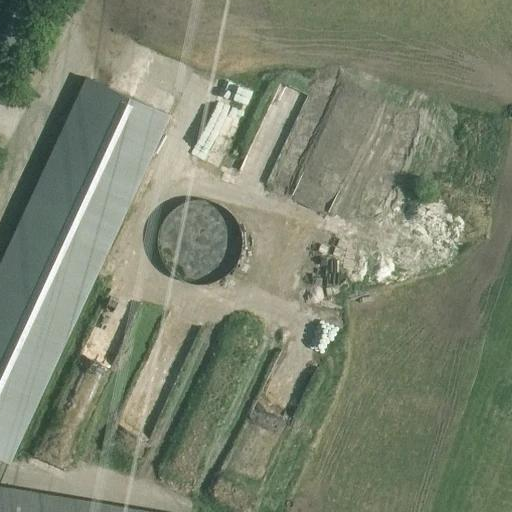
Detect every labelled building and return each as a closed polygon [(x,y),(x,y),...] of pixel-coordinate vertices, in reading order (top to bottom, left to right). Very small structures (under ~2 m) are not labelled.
[(5,261),(0,270),(0,459),(9,463),(61,351),(86,298),(120,224),(174,106),(93,69),(39,187),(5,261)] [(239,112),(248,95),(235,88),(226,105),(239,112)] [(157,238),(157,242),(157,245),(158,249),(159,252),(160,256),(161,259),(163,262),(165,265),(167,268),(169,271),(172,273),(174,276),(177,278),(181,279),(184,281),(187,282),(191,283),(194,284),(198,284),(201,284),(205,284),(209,283),(212,282),(215,281),(219,279),(222,278),(225,276),(228,273),(230,271),(233,268),(235,265),(237,262),(238,259),(240,256),(241,252),(241,249),(242,245),(242,242),(242,238),(241,235),(241,231),(240,228),(238,224),(237,221),(235,218),(233,215),(230,212),(228,210),(225,208),(222,206),(219,204),(215,202),(212,201),(209,200),(205,200),(201,199),(198,199),(194,200),(191,200),(187,201),(184,202),(181,204),(177,206),(174,208),(172,210),(169,212),(167,215),(165,218),(163,221),(161,224),(160,228),(159,231),(158,234),(157,238)] [(335,250),(339,233),(326,231),(322,247),(335,250)] [(167,333),(176,314),(167,310),(157,329),(167,333)] [(153,511),(0,486),(0,511),(153,511)] [(308,511),(313,503),(303,499),(297,511),(308,511)]
